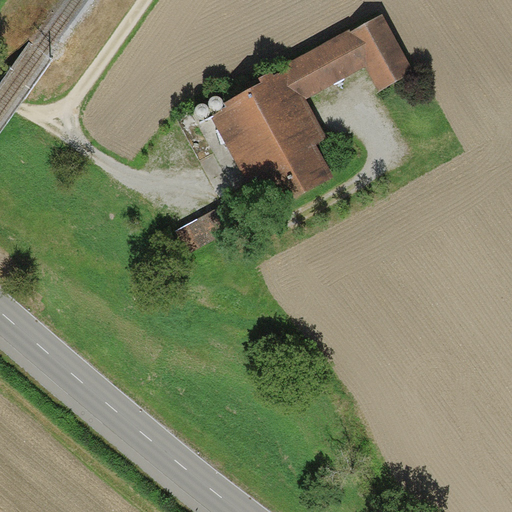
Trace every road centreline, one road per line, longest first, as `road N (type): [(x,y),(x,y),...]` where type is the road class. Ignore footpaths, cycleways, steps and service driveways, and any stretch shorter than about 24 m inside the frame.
road 1 (tertiary): [(238,511),(0,312)]
road 2 (track): [(0,86),(114,174),(179,185),(221,180)]
road 3 (track): [(60,128),(150,0)]
